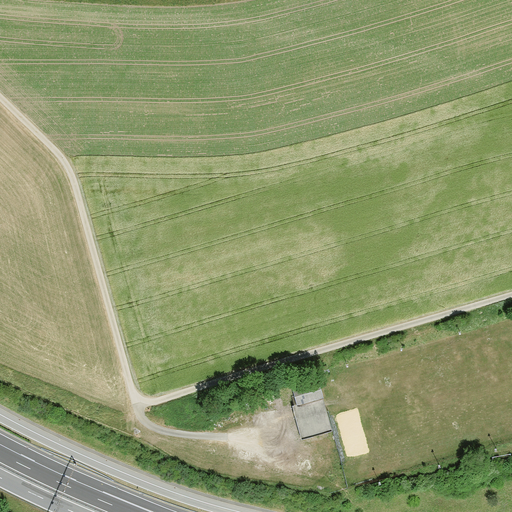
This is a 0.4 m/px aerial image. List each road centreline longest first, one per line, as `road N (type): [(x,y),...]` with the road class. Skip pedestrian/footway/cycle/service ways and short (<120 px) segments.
road 1 (unclassified): [(0,98),(73,178),(131,389),(141,400),(511,295)]
road 2 (secondary): [(228,511),(110,470),(0,417)]
